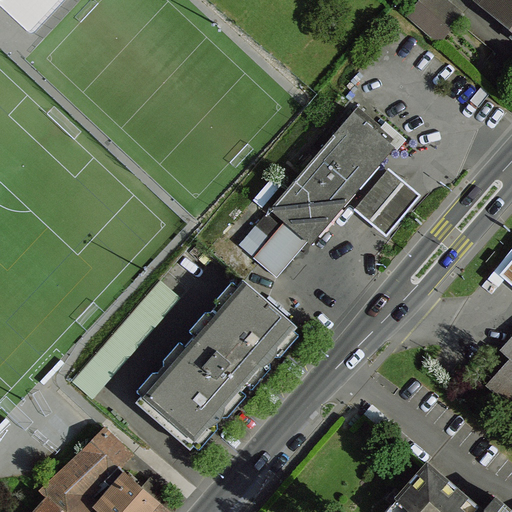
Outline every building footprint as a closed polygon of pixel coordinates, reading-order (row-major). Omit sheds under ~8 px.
[(463,14),(445,0),(424,0),(410,17),(440,42),(463,14)] [(511,30),(511,0),(478,0),(477,1),(511,30)] [(315,243),(397,147),(394,144),(398,139),(361,108),(259,226),(273,239),(257,257),(280,277),(312,240),(315,243)] [(388,168),(354,208),(371,222),(386,235),(420,194),(406,183),(388,168)] [(511,282),(511,258),(500,272),(511,282)] [(296,325),(244,279),(143,395),(195,440),(296,325)] [(182,297),(162,280),(74,380),(95,398),(182,297)] [(511,342),(505,350),(511,356),(511,360),(491,384),(511,401),(511,342)] [(134,455),(108,428),(45,488),(51,495),(35,511),(90,511),(96,506),(102,511),(171,511),(119,470),(134,455)] [(511,511),(511,506),(500,496),(487,510),(431,462),(387,511),(511,511)]
